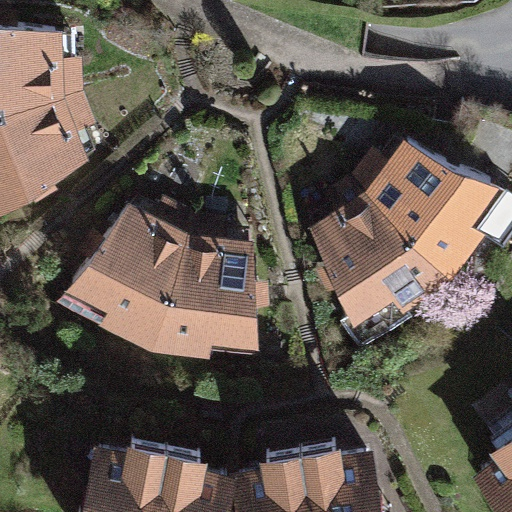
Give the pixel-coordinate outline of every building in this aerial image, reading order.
[(0,217),(95,166),(83,137),(97,129),(85,69),(68,67),(68,42),(0,31),(0,217)] [(372,204),(314,236),(362,333),(402,308),(412,320),(458,291),(490,244),(479,233),(505,197),(405,147),(372,204)] [(138,210),(76,297),(114,319),(107,332),(157,361),(216,368),(217,348),(263,357),(260,251),(192,240),(138,210)] [(244,479),(100,453),(88,511),(391,511),(383,458),(244,479)] [(511,511),(511,459),(482,481),(504,511),(511,511)]
